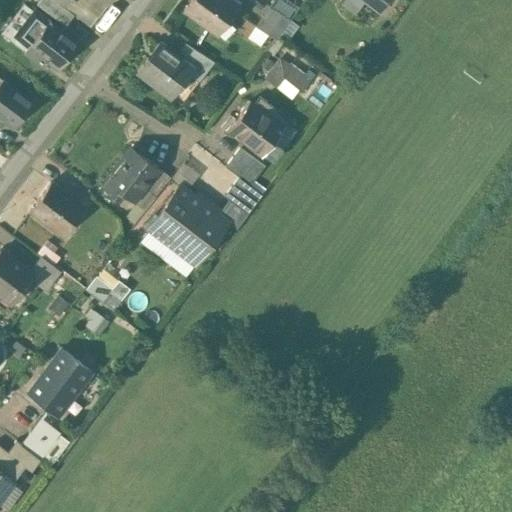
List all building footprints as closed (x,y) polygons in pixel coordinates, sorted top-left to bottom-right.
[(55,0),(42,0),(39,5),(65,26),(74,14),(73,13),(64,7),(55,0)] [(238,5),(230,0),(189,0),(184,8),(214,30),(223,17),(227,20),(238,5)] [(248,0),(240,12),(252,21),(266,3),(262,0),(248,0)] [(363,0),(341,0),(341,1),(354,12),(363,0)] [(97,17),(80,4),(73,13),(74,14),(90,26),(97,17)] [(290,19),(269,5),(255,25),(275,39),(290,19)] [(35,11),(16,35),(29,45),(47,21),(35,11)] [(77,43),(48,20),(47,21),(29,45),(29,46),(48,61),(58,69),(77,43)] [(175,53),(158,41),(137,70),(171,96),(188,74),(193,67),(175,53)] [(214,61),(185,41),(175,53),(193,67),(188,74),(198,81),(214,61)] [(48,61),(29,46),(24,52),(43,67),(48,61)] [(309,81),(280,58),(265,78),(276,86),(283,76),(302,91),(309,81)] [(32,102),(0,76),(0,117),(6,122),(13,128),(32,102)] [(260,96),(254,104),(248,100),(228,127),(258,150),(273,160),(283,147),(272,139),(282,126),(269,116),(275,108),(260,96)] [(131,146),(102,183),(118,196),(121,191),(132,199),(142,187),(158,167),(158,166),(131,146)] [(265,164),(240,146),(225,166),(238,175),(250,184),(265,164)] [(158,167),(142,187),(154,196),(154,197),(155,197),(170,177),(158,167)] [(250,184),(238,175),(224,195),(247,213),(262,193),(250,184)] [(83,207),(50,182),(30,208),(63,233),(83,207)] [(211,208),(199,198),(197,200),(194,197),(195,196),(180,184),(147,226),(163,238),(164,237),(171,242),(170,243),(172,245),(175,241),(187,250),(184,254),(195,263),(227,220),(215,211),(214,213),(210,210),(211,208)] [(29,271),(0,248),(0,292),(12,302),(33,274),(33,273),(29,271)] [(60,270),(41,255),(29,271),(33,273),(33,274),(36,276),(34,279),(46,289),(60,270)] [(129,285),(116,277),(112,285),(93,273),(84,288),(114,308),(129,285)] [(57,293),(48,306),(60,314),(69,301),(57,293)] [(92,307),(83,322),(101,333),(110,319),(92,307)] [(62,347),(27,392),(57,415),(91,370),(62,347)] [(41,418),(21,443),(40,458),(60,432),(41,418)] [(21,443),(16,439),(7,451),(25,464),(25,466),(31,471),(40,458),(21,443)] [(7,451),(0,445),(0,498),(25,466),(25,464),(7,451)]
